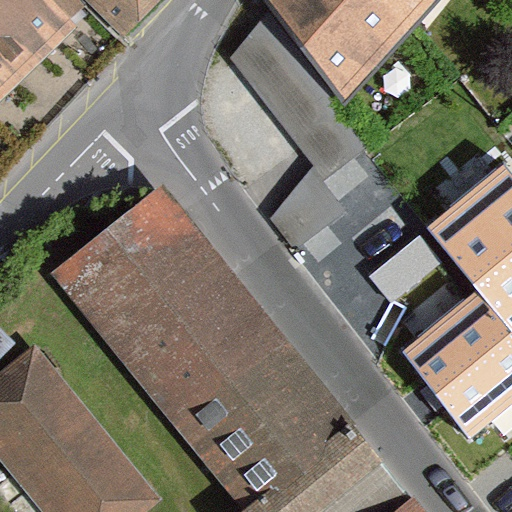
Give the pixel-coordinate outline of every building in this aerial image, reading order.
[(0,0),(0,96),(71,29),(42,0),(0,0)] [(153,0),(95,0),(124,29),(153,0)] [(437,0),(260,0),(269,11),(341,105),(437,0)] [(272,219),(295,252),(347,213),(324,182),(371,144),(341,105),(269,11),(232,58),(311,167),(272,219)] [(476,138),(454,108),(438,120),(459,149),(476,138)] [(61,272),(244,497),(345,416),(162,190),(61,272)] [(0,324),(0,354),(15,340),(0,324)] [(31,352),(0,377),(0,448),(51,511),(142,511),(153,503),(31,352)] [(298,511),(297,510),(373,450),(345,416),(244,497),(225,511),(298,511)] [(298,511),(395,511),(412,499),(373,450),(297,510),(298,511)] [(421,511),(412,499),(395,511),(421,511)]
